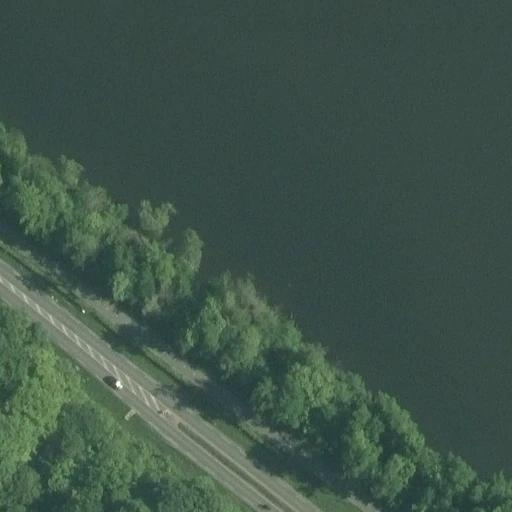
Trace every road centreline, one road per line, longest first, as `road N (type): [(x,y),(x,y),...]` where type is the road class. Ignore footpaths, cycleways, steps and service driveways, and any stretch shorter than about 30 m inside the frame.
road 1 (primary): [(306,511),(1,281)]
road 2 (primary): [(1,281),(270,511)]
